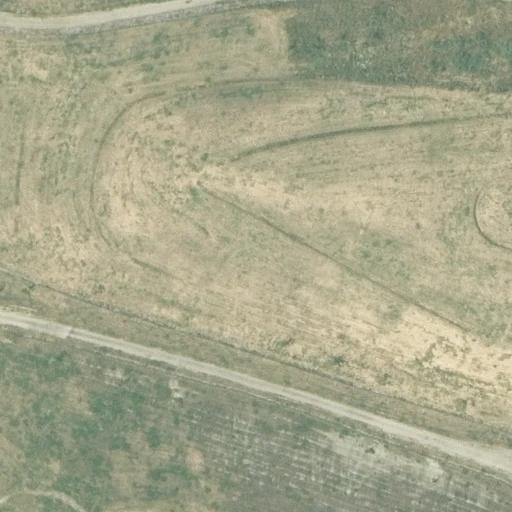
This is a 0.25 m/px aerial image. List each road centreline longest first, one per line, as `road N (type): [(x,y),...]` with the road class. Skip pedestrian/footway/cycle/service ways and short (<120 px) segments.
road 1 (track): [(511,474),(88,341),(0,323)]
road 2 (track): [(0,21),(233,0)]
